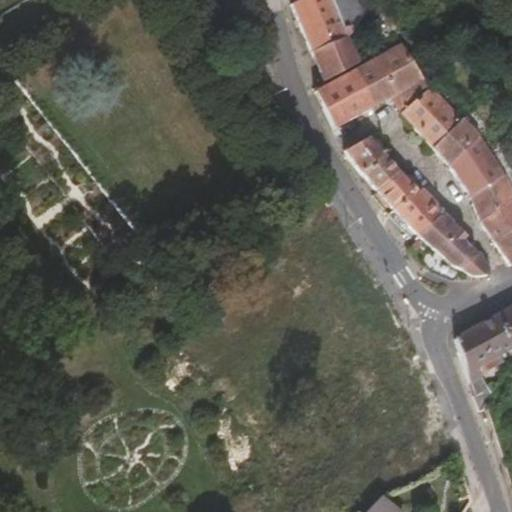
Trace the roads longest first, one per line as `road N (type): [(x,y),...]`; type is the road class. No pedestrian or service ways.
road 1 (residential): [(275,0),(314,139),(435,324)]
road 2 (track): [(178,0),(290,179)]
road 3 (residential): [(503,511),(435,324)]
